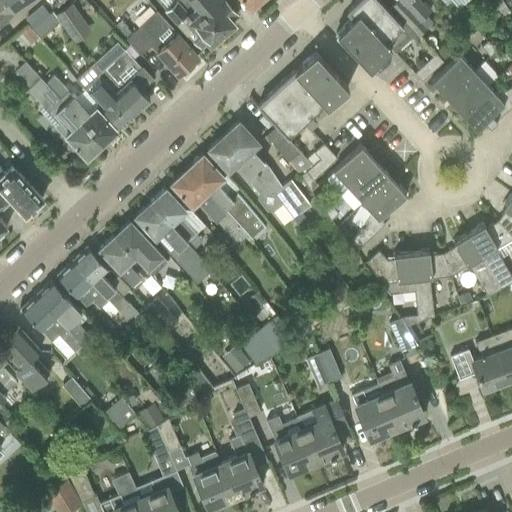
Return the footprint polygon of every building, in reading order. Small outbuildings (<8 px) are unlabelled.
[(0,0),(0,20),(0,21),(9,14),(8,13),(26,0),(0,0)] [(191,0),(186,0),(179,6),(175,2),(165,11),(185,32),(186,31),(199,46),(205,41),(209,44),(221,34),(191,0)] [(191,0),(221,34),(233,23),(230,19),(236,14),(223,0),(191,0)] [(342,25),(335,32),(368,68),(389,48),(394,53),(416,34),(411,28),(398,15),(394,18),(377,0),(357,0),(346,10),(352,16),(342,25)] [(395,0),(390,5),(398,15),(411,28),(416,34),(418,36),(433,22),(425,14),(429,11),(417,0),(395,0)] [(71,5),(55,15),(69,36),(80,29),(73,19),(78,15),(71,5)] [(131,30),(124,36),(139,53),(149,45),(162,59),(176,73),(196,54),(183,40),(154,8),(131,30)] [(47,15),(30,29),(37,38),(37,39),(55,24),(47,15)] [(122,21),(115,27),(124,36),(131,30),(122,21)] [(27,27),(20,33),(26,40),(33,34),(30,29),(27,27)] [(480,46),(488,55),(495,49),(486,40),(480,46)] [(511,47),(509,44),(500,53),(506,59),(511,53),(511,47)] [(110,62),(97,74),(101,78),(114,92),(116,90),(124,99),(125,102),(134,112),(148,99),(140,90),(152,78),(141,66),(139,67),(123,49),(110,62)] [(275,125),(286,137),(322,104),(325,107),(347,87),(314,51),(256,104),(275,125)] [(434,52),(428,59),(413,72),(420,80),(435,67),(442,60),(434,52)] [(445,64),(444,65),(430,79),(445,95),(473,70),(458,53),(445,64)] [(114,92),(101,78),(97,74),(88,64),(73,78),(84,89),(97,103),(118,126),(125,120),(134,112),(125,102),(124,99),(116,90),(114,92)] [(487,85),(473,70),(445,95),(460,111),(487,85)] [(84,89),(74,97),(71,94),(55,78),(52,75),(44,82),(100,143),(105,139),(107,141),(115,133),(113,131),(115,129),(94,106),(97,103),(84,89)] [(100,143),(44,82),(39,76),(26,88),(44,108),(42,111),(65,136),(62,138),(63,142),(69,148),(73,149),(75,147),(85,157),(100,143)] [(487,85),(460,111),(475,128),(483,120),(489,126),(506,110),(511,104),(511,85),(495,94),(487,85)] [(237,120),(222,134),(257,173),(279,201),(299,227),(308,220),(301,210),(309,204),(289,178),(280,185),(267,164),(251,147),(257,142),(237,120)] [(310,163),(305,158),(286,137),(275,125),(265,135),(288,160),(298,173),(310,163)] [(222,134),(206,148),(226,169),(233,162),(249,181),(258,191),(257,195),(267,207),(270,208),(279,201),(257,173),(222,134)] [(310,163),(297,173),(299,176),(309,190),(316,183),(312,179),(336,157),(322,143),(313,151),(318,157),(311,164),(310,163)] [(359,144),(344,157),(340,162),(331,169),(347,186),(374,160),(359,144)] [(189,164),(185,167),(245,234),(248,239),(263,225),(234,189),(228,194),(215,180),(221,174),(201,153),(197,156),(195,155),(188,161),(189,164)] [(374,160),(347,186),(361,202),(389,176),(374,160)] [(3,172),(0,168),(0,189),(24,215),(41,198),(11,165),(3,172)] [(173,178),(169,182),(190,204),(196,198),(213,215),(233,238),(239,239),(245,234),(185,167),(182,171),(179,170),(172,175),(173,178)] [(369,210),(351,239),(358,247),(384,223),(378,217),(404,193),(389,176),(361,202),(369,210)] [(183,208),(178,202),(164,187),(149,201),(192,249),(201,240),(177,214),(183,208)] [(505,209),(497,220),(511,236),(511,191),(501,206),(505,209)] [(0,231),(6,226),(0,219),(0,210),(8,203),(0,193),(0,231)] [(149,201),(134,215),(159,243),(195,281),(209,269),(193,250),(192,249),(149,201)] [(328,203),(322,208),(330,219),(337,212),(328,203)] [(166,260),(142,234),(128,220),(113,234),(132,255),(141,265),(142,265),(151,274),(166,260)] [(482,223),(467,232),(499,287),(511,279),(511,278),(494,248),(511,237),(511,236),(497,220),(484,227),(482,223)] [(454,245),(442,253),(449,275),(468,264),(486,295),(499,287),(467,232),(451,241),(454,245)] [(132,255),(113,234),(98,248),(133,286),(141,279),(135,271),(141,265),(132,255)] [(86,246),(71,260),(113,307),(126,321),(128,324),(138,315),(99,272),(105,267),(86,246)] [(409,252),(414,290),(416,314),(417,321),(432,315),(428,277),(449,275),(442,253),(428,254),(427,249),(409,252)] [(377,250),(365,261),(381,283),(388,293),(399,292),(414,290),(409,252),(392,254),(392,258),(386,259),(377,250)] [(71,260),(56,274),(84,304),(90,299),(104,315),(106,312),(113,307),(71,260)] [(50,279),(35,293),(80,344),(89,336),(72,317),(79,310),(50,279)] [(288,285),(286,287),(296,300),(298,298),(305,293),(295,280),(288,285)] [(341,281),(325,294),(339,311),(355,298),(341,281)] [(255,290),(248,296),(258,307),(264,301),(255,290)] [(462,293),(456,295),(459,302),(470,299),(467,291),(462,293)] [(80,344),(35,293),(20,307),(50,340),(57,334),(73,351),(80,344)] [(156,294),(145,305),(157,319),(167,310),(169,309),(156,294)] [(317,298),(302,309),(306,315),(312,322),(314,324),(328,313),(317,298)] [(167,310),(157,319),(167,330),(177,321),(167,310)] [(277,314),(259,329),(275,349),(293,334),(289,328),(277,314)] [(416,314),(399,316),(399,317),(405,325),(417,321),(416,314)] [(306,315),(289,328),(293,334),(295,336),(312,322),(306,315)] [(416,344),(405,325),(399,317),(388,322),(400,351),(416,344)] [(511,326),(511,327),(490,334),(507,379),(511,377),(511,326)] [(11,332),(0,341),(0,346),(18,367),(14,371),(30,389),(48,373),(32,356),(38,350),(30,341),(20,329),(13,335),(11,332)] [(276,349),(275,349),(259,329),(240,344),(255,362),(276,349)] [(507,379),(490,334),(474,341),(480,356),(471,359),(467,348),(449,354),(450,359),(458,378),(475,372),(481,389),(507,379)] [(237,346),(224,356),(234,369),(247,359),(237,346)] [(317,353),(330,381),(342,375),(329,348),(317,353)] [(330,381),(317,353),(305,359),(318,386),(330,381)] [(0,364),(4,361),(3,360),(0,356),(0,398),(3,396),(0,392),(13,380),(0,365),(0,364)] [(414,396),(404,370),(398,359),(388,363),(393,375),(377,382),(381,391),(395,426),(422,414),(414,396)] [(197,369),(179,383),(193,399),(213,387),(197,369)] [(70,375),(59,384),(79,407),(89,398),(70,375)] [(235,387),(248,416),(260,411),(246,382),(235,387)] [(179,383),(160,397),(172,411),(193,399),(179,383)] [(395,426),(381,391),(364,398),(360,389),(350,394),(361,419),(368,437),(395,426)] [(119,397),(102,412),(116,429),(133,414),(119,397)] [(322,405),(296,417),(315,461),(341,449),(329,421),(343,415),(336,400),(322,405)] [(160,419),(151,404),(137,413),(146,427),(160,419)] [(276,414),(265,419),(288,472),(315,461),(296,417),(280,424),(276,414)] [(167,417),(154,425),(166,452),(179,447),(167,417)] [(261,484),(248,455),(262,450),(249,419),(231,426),(234,434),(227,438),(235,455),(219,462),(234,495),(261,484)] [(0,438),(9,431),(0,421),(0,438)] [(166,452),(154,425),(142,432),(153,458),(166,452)] [(56,481),(67,474),(80,467),(73,450),(42,466),(56,481)] [(214,452),(198,458),(195,451),(185,456),(207,507),(234,495),(219,462),(218,462),(214,452)] [(94,494),(80,467),(67,474),(81,501),(94,494)] [(180,486),(174,470),(134,487),(144,511),(176,511),(168,491),(180,486)] [(116,493),(107,497),(97,501),(100,506),(101,506),(103,511),(144,511),(134,487),(127,471),(110,479),(116,493)] [(55,511),(61,511),(80,502),(67,477),(43,489),(55,511)]
